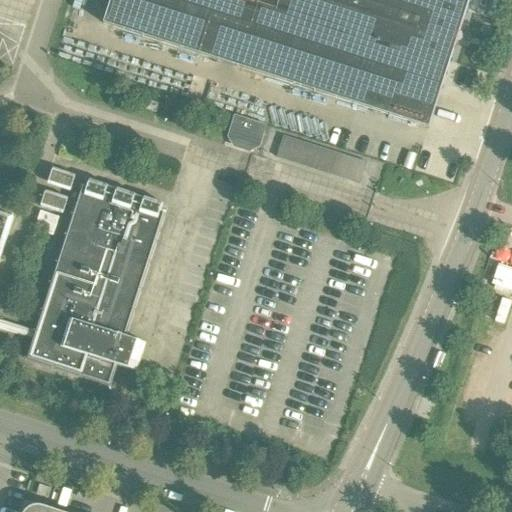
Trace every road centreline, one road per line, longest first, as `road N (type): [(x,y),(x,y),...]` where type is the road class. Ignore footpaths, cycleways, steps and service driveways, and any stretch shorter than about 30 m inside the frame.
road 1 (unclassified): [(360,486),(511,97)]
road 2 (unclassified): [(275,511),(0,424)]
